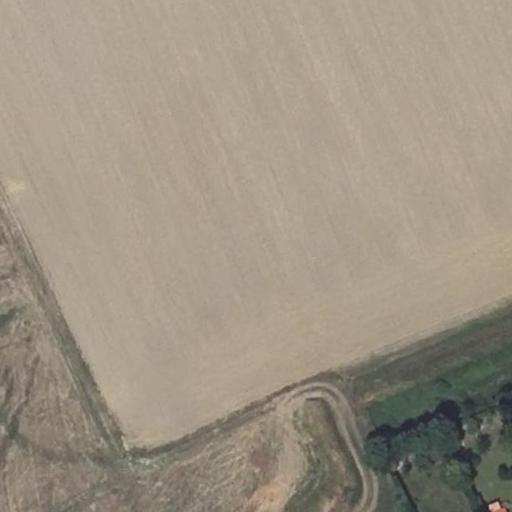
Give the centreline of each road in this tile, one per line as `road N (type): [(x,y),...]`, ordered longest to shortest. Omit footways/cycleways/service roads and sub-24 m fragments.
road 1 (track): [(359,511),(371,502),(341,400),(322,383),(149,463),(102,462),(0,236)]
road 2 (track): [(341,400),(511,328)]
